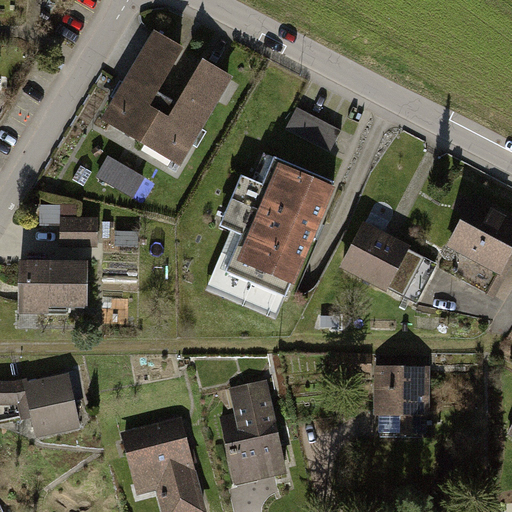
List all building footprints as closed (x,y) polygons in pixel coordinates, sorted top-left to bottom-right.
[(202,38),(171,20),(119,108),(204,158),(255,72),(221,52),(189,105),(169,93),(202,38)] [(12,49),(0,48),(0,87),(12,88),(12,49)] [(290,123),(336,146),(347,125),(301,102),(290,123)] [(112,151),(100,174),(137,193),(149,170),(112,151)] [(330,184),(261,154),(250,178),(238,173),(217,224),(230,230),(205,289),(272,318),(330,184)] [(511,214),(473,195),(448,245),(500,271),(511,247),(511,214)] [(32,250),(30,290),(98,294),(100,250),(113,251),(115,220),(80,218),(78,252),(32,250)] [(366,222),(342,265),(386,289),(410,245),(366,222)] [(371,372),(371,355),(335,354),(335,371),(371,372)] [(41,370),(0,371),(0,393),(43,392),(58,426),(96,414),(74,360),(41,370)] [(428,365),(378,365),(377,410),(380,410),(380,430),(425,431),(425,410),(428,410),(428,365)] [(288,376),(239,384),(253,473),(303,465),(288,376)] [(228,511),(206,402),(142,415),(155,483),(179,478),(186,511),(228,511)]
